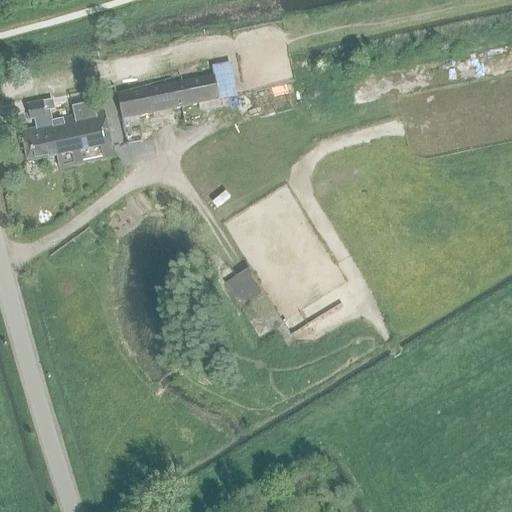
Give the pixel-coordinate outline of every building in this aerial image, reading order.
[(116,97),(122,122),(217,101),(212,77),(116,97)] [(21,133),(27,164),(55,158),(58,170),(113,158),(103,111),(95,113),(92,103),(71,108),(73,118),(46,123),(47,128),(21,133)] [(31,122),(42,121),(42,111),(30,113),(31,122)] [(249,308),(275,294),(259,267),(234,281),(249,308)] [(339,296),(302,331),(314,344),(351,309),(339,296)]
